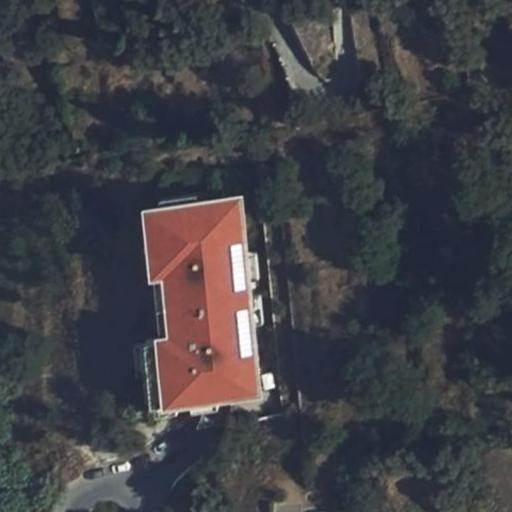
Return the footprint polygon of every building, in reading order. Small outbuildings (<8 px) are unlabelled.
[(214,195),(157,200),(158,217),(161,250),(162,265),(167,265),(173,334),(162,336),(147,337),(150,367),(152,399),(156,398),(179,395),(192,394),(219,391),(225,390),(223,378),(261,373),(248,259),(221,261),(214,195)] [(161,250),(158,217),(149,218),(151,251),(161,250)] [(162,265),(155,266),(162,336),(173,334),(167,265),(162,265)] [(140,367),(150,367),(147,337),(137,338),(140,367)] [(193,407),(221,404),(219,391),(192,394),(193,407)] [(179,395),(156,398),(158,411),(180,409),(179,395)]
